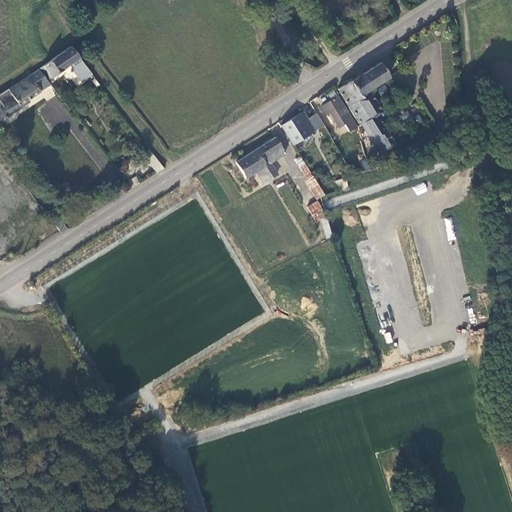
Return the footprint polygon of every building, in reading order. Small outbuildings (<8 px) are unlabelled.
[(47,80),(79,58),(71,48),(38,70),(47,80)] [(361,123),(380,153),(395,143),(385,129),(384,130),(381,126),(384,124),(380,119),(377,120),(375,116),(382,112),(370,93),(369,93),(367,91),(389,77),(379,62),(337,89),(359,124),(361,123)] [(0,102),(2,106),(2,109),(4,113),(10,116),(14,113),(14,109),(50,85),(47,80),(38,70),(0,94),(0,102)] [(338,127),(344,124),(352,119),(338,95),(321,106),(326,114),(329,113),(338,127)] [(293,143),(323,124),(316,112),(307,118),(303,111),(282,125),(293,143)] [(352,119),(344,124),(349,131),(356,126),(352,119)] [(255,171),(263,183),(277,174),(269,162),(284,152),(274,137),(245,155),(255,171)] [(245,155),(234,162),(245,178),(255,171),(245,155)] [(306,179),(312,176),(300,157),(299,158),(297,156),(294,158),(295,160),(294,161),(306,179)] [(156,175),(164,170),(154,157),(147,162),(156,175)] [(316,199),(323,194),(312,176),(306,179),(305,180),(316,199)] [(423,182),(413,187),(417,195),(427,190),(423,182)] [(227,208),(240,243),(248,240),(250,245),(261,241),(245,201),(227,208)] [(313,222),(325,217),(319,201),(307,205),(313,222)] [(61,233),(67,229),(58,217),(52,222),(61,233)] [(444,219),(448,240),(455,239),(450,217),(444,219)] [(327,218),(320,220),(326,238),(332,236),(327,218)] [(192,471),(181,473),(185,495),(196,493),(192,471)]
